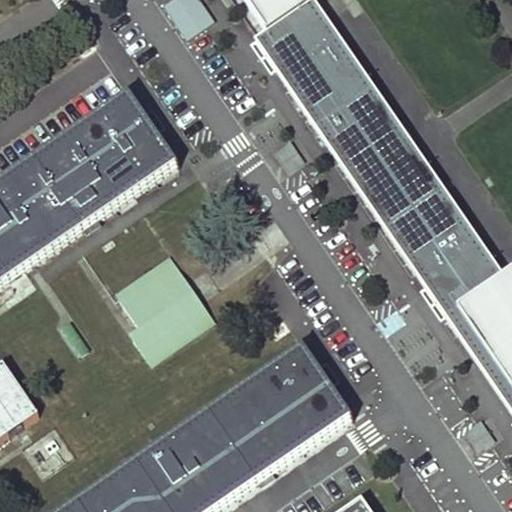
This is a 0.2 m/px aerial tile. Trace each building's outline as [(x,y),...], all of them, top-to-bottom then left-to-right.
[(199,0),(176,0),(164,8),(187,44),(215,25),(199,0)] [(323,0),(245,0),(270,36),(258,44),(294,96),(351,180),(417,276),(460,339),(477,364),(511,414),(511,274),(504,280),(316,5),(323,0)] [(0,187),(0,291),(4,288),(41,263),(84,233),(179,168),(158,138),(167,132),(154,113),(146,119),(131,97),(0,187)] [(293,144),(275,155),(287,176),(305,165),(293,144)] [(213,320),(175,264),(121,302),(143,335),(134,341),(150,364),(213,320)] [(305,350),(70,511),(219,511),(292,462),(353,420),(331,389),(339,384),(332,374),(327,367),(320,372),(305,350)] [(0,444),(39,418),(5,367),(0,369),(0,444)] [(479,453),(494,443),(481,424),(466,434),(479,453)] [(350,511),(370,511),(364,503),(350,511)]
